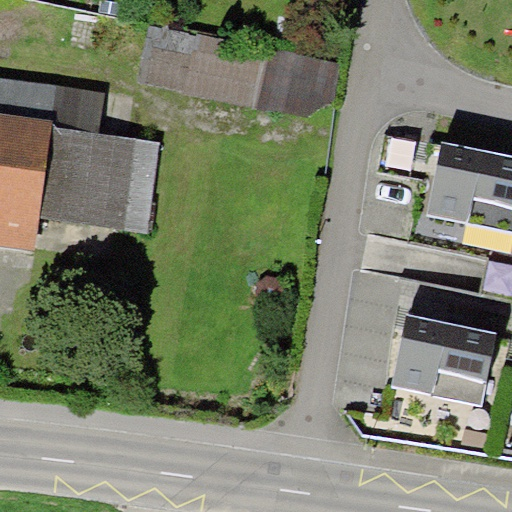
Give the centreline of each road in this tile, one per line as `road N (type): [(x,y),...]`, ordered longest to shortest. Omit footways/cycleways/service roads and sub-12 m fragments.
road 1 (residential): [(297,486),(364,75)]
road 2 (secondary): [(297,486),(0,450)]
road 3 (secondary): [(450,511),(297,486)]
road 4 (residential): [(364,75),(511,107)]
